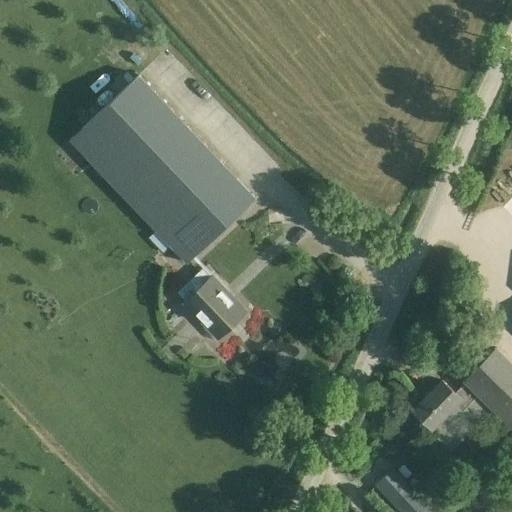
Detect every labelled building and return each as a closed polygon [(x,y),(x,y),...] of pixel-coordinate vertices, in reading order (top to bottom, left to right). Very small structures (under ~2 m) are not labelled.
[(70,139),(156,229),(149,237),(163,252),(171,244),(188,263),(257,198),(139,74),(70,139)] [(496,230),(511,241),(511,223),(504,218),(496,230)] [(214,277),(187,303),(219,336),(246,311),(214,277)] [(414,410),(433,428),(440,436),(462,413),(477,427),(493,409),(511,428),(511,360),(496,346),(463,380),(465,383),(456,392),(443,380),(414,410)] [(427,431),(409,448),(424,463),(442,446),(427,431)] [(498,496),(486,481),(471,494),(483,509),(498,496)]
